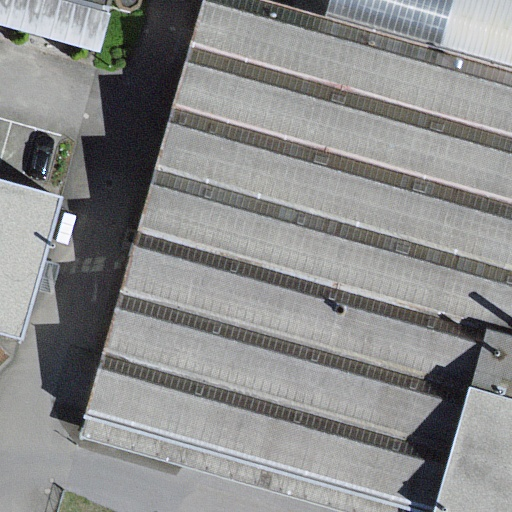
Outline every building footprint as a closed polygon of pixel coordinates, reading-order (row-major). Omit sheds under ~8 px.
[(0,0),(0,48),(84,73),(100,18),(105,28),(115,30),(124,26),(130,0),(0,0)] [(317,24),(231,0),(201,0),(82,423),(396,511),(511,511),(511,77),(433,56),(317,24)] [(448,0),(324,0),(317,24),(433,56),(448,0)] [(511,0),(448,0),(433,56),(511,77),(511,0)] [(0,355),(11,359),(51,216),(0,201),(0,355)]
